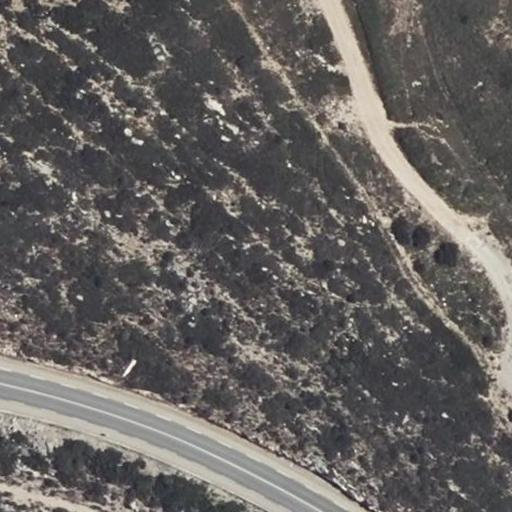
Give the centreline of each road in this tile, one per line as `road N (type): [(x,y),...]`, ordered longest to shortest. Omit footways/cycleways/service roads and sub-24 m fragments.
road 1 (track): [(328,0),(391,160),(491,255),(511,301)]
road 2 (primary): [(320,511),(149,428),(0,386)]
